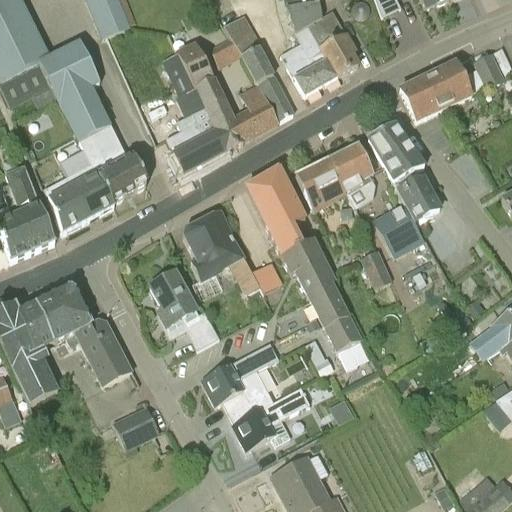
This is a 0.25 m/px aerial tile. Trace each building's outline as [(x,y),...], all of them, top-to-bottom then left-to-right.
[(36,67),(49,61),(17,0),(0,0),(0,87),(1,90),(38,71),(36,67)] [(81,0),(100,44),(130,31),(116,0),(81,0)] [(283,0),(286,13),(295,39),(300,49),(288,56),(295,67),(286,72),(304,103),(336,84),(306,33),(321,24),(317,1),(317,0),(283,0)] [(399,13),(392,0),(372,0),(380,22),(399,13)] [(415,0),(423,16),(436,9),(439,10),(445,7),(446,4),(449,3),(447,0),(415,0)] [(368,15),(368,14),(368,13),(368,12),(368,11),(367,10),(367,9),(366,9),(366,8),(365,7),(364,7),(363,6),(362,6),(361,6),(360,5),(359,5),(358,5),(357,6),(356,6),(355,7),(354,7),(353,8),(353,9),(352,9),(352,10),(351,11),(351,12),(351,13),(351,14),(351,15),(351,16),(351,17),(351,18),(352,19),(353,20),(353,21),(354,21),(354,22),(355,22),(356,22),(356,23),(357,23),(358,23),(359,23),(360,23),(361,23),(362,23),(363,23),(363,22),(364,22),(365,22),(365,21),(366,21),(366,20),(367,19),(368,18),(368,17),(368,16),(368,15)] [(353,57),(336,28),(331,19),(321,24),(306,33),(336,84),(357,71),(350,59),(353,57)] [(264,73),(255,55),(260,52),(242,21),(222,33),(228,43),(240,63),(255,90),(257,89),(279,127),(292,120),(266,72),(264,73)] [(240,63),(228,43),(207,54),(218,74),(240,63)] [(141,184),(144,183),(132,161),(126,164),(116,145),(108,131),(111,130),(92,93),(100,89),(78,46),(49,61),(36,67),(38,71),(50,95),(78,148),(78,147),(90,169),(95,180),(96,179),(112,209),(115,207),(119,207),(121,204),(124,203),(122,199),(132,194),(134,197),(136,196),(140,195),(143,193),(145,192),(141,184)] [(242,149),(241,147),(223,105),(194,51),(178,58),(204,114),(208,123),(225,157),(242,149)] [(502,57),(501,54),(472,69),(475,75),(461,83),(453,69),(398,95),(415,128),(485,93),(486,94),(503,86),(501,82),(511,75),(511,74),(503,57),(502,57)] [(204,114),(178,58),(162,65),(179,101),(175,103),(185,123),(204,114)] [(50,95),(38,71),(1,90),(13,113),(31,104),(49,95),(50,95)] [(253,141),(277,128),(265,107),(261,99),(260,99),(255,90),(241,98),(250,115),(243,119),(253,141)] [(36,115),(54,105),(49,95),(31,104),(36,115)] [(225,157),(208,123),(196,130),(202,142),(198,144),(191,131),(165,145),(171,159),(182,180),(225,157)] [(401,209),(412,228),(439,214),(429,196),(423,200),(417,189),(422,186),(422,185),(416,188),(411,179),(423,173),(393,132),(368,145),(385,173),(393,188),(390,190),(401,209)] [(366,166),(357,150),(328,165),(345,198),(344,199),(354,215),(371,205),(359,186),(367,181),(368,172),(366,166)] [(328,165),(294,182),(305,203),(311,216),(328,209),(344,199),(345,198),(328,165)] [(90,169),(66,182),(89,226),(113,213),(112,209),(96,179),(95,180),(90,169)] [(0,242),(10,268),(54,250),(24,173),(5,181),(9,190),(1,193),(8,211),(0,214),(0,242)] [(301,251),(300,251),(291,233),(305,226),(277,175),(245,194),(280,263),(301,251)] [(89,226),(66,182),(43,194),(61,240),(62,240),(89,226)] [(511,221),(511,198),(500,206),(510,223),(511,221)] [(410,229),(412,228),(401,209),(371,226),(393,264),(421,248),(410,229)] [(230,271),(239,289),(245,300),(258,293),(243,262),(242,262),(219,216),(184,235),(182,242),(195,267),(190,269),(199,287),(230,271)] [(301,251),(280,263),(290,280),(295,278),(322,263),(312,244),(300,251),(301,251)] [(359,264),(374,295),(391,287),(376,256),(359,264)] [(295,278),(305,298),(330,285),(333,283),(322,263),(295,278)] [(267,264),(250,273),(262,298),(280,289),(267,264)] [(188,302),(174,278),(149,292),(162,315),(157,318),(163,328),(161,333),(168,345),(184,336),(195,355),(218,343),(204,317),(197,321),(187,302),(188,302)] [(321,328),(346,315),(330,285),(305,298),(321,328)] [(68,341),(90,328),(74,296),(67,293),(33,310),(33,311),(17,318),(14,311),(0,316),(0,353),(28,411),(56,398),(36,357),(68,341)] [(465,311),(473,322),(483,315),(475,304),(465,311)] [(511,313),(490,331),(505,349),(511,343),(511,313)] [(325,335),(346,375),(367,363),(359,346),(361,345),(346,315),(321,328),(325,335)] [(455,341),(471,331),(464,319),(448,330),(455,341)] [(315,323),(304,329),(308,337),(319,331),(315,323)] [(69,353),(73,351),(80,348),(102,392),(131,378),(132,377),(106,328),(99,324),(90,328),(68,341),(64,343),(69,353)] [(511,343),(505,349),(500,353),(503,358),(507,355),(511,362),(511,343)] [(304,351),(310,362),(320,357),(315,346),(304,351)] [(269,349),(266,350),(203,384),(207,392),(204,393),(214,412),(221,409),(227,419),(248,407),(237,387),(278,365),(269,349)] [(332,375),(326,363),(313,370),(320,382),(332,375)] [(0,421),(4,432),(20,425),(3,383),(0,384),(0,421)] [(502,387),(488,397),(494,405),(508,396),(502,387)] [(245,457),(270,444),(274,453),(290,444),(280,425),(309,410),(300,394),(260,415),(254,404),(248,407),(227,419),(233,430),(231,431),(232,432),(235,430),(238,437),(235,438),(245,457)] [(337,430),(353,422),(343,405),(327,413),(337,430)] [(511,428),(511,416),(506,421),(495,408),(481,417),(498,437),(511,427),(511,428)] [(111,430),(123,455),(158,438),(146,413),(111,430)] [(270,483),(280,501),(282,500),(288,511),(341,511),(336,502),(328,506),(306,464),(307,463),(307,462),(269,483),(270,483)] [(443,511),(452,507),(443,491),(433,497),(441,511),(443,511)] [(492,493),(469,511),(501,511),(506,508),(492,493)]
